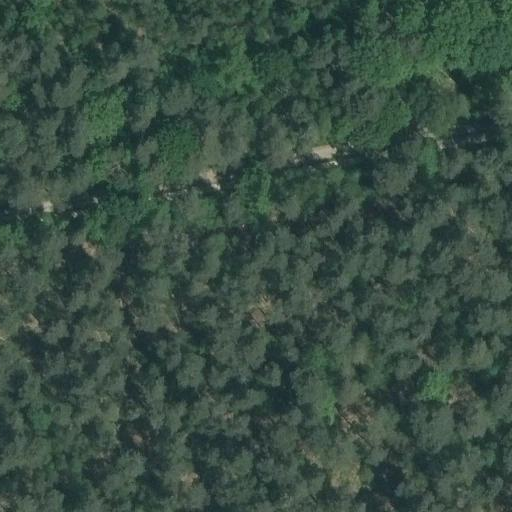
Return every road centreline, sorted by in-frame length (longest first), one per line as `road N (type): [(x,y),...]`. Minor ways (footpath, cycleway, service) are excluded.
road 1 (track): [(511,135),(0,226)]
road 2 (unknown): [(422,164),(368,0)]
road 3 (track): [(398,0),(422,164)]
